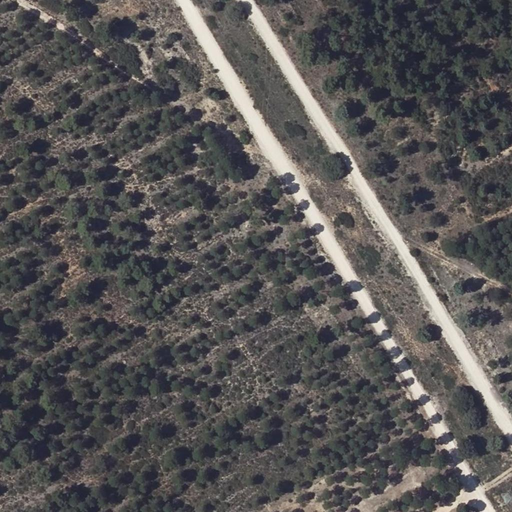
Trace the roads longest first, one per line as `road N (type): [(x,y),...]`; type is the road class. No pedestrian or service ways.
road 1 (track): [(183,0),(477,491)]
road 2 (track): [(245,0),(511,435)]
road 3 (track): [(14,0),(173,106)]
road 4 (track): [(390,231),(511,294)]
